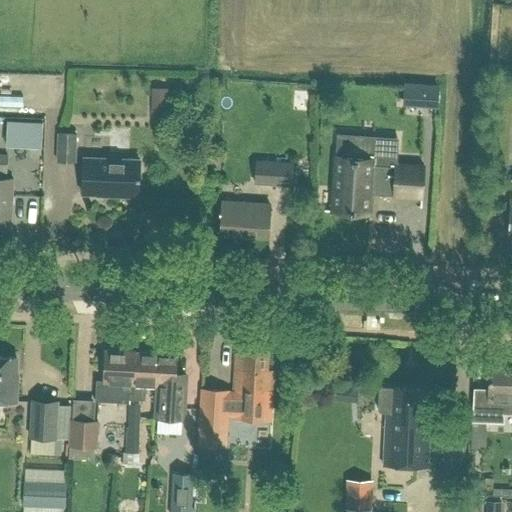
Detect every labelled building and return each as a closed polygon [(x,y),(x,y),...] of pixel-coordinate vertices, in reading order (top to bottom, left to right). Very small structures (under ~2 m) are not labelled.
[(4,72),(3,86),(27,86),(28,73),(4,72)] [(152,86),(152,89),(152,110),(168,110),(168,86),(152,86)] [(442,119),(443,89),(410,89),(410,118),(442,119)] [(56,133),(56,162),(75,162),(75,133),(56,133)] [(409,157),(408,136),(398,136),(398,158),(409,157)] [(324,209),(324,210),(369,213),(370,194),(420,197),(419,206),(421,206),(423,166),(394,164),(394,166),(372,165),(373,158),(336,155),(336,146),(335,145),(332,189),(335,190),(333,210),(324,209)] [(82,157),(81,193),(138,195),(139,159),(82,157)] [(292,162),(278,161),(259,160),(255,159),(253,183),(290,187),(290,186),(292,163),(292,162)] [(80,173),(51,174),(53,220),(78,219),(77,190),(81,190),(80,173)] [(0,227),(10,228),(13,179),(0,178),(0,227)] [(219,234),(267,237),(270,204),(222,200),(219,234)] [(380,200),(380,217),(403,218),(403,200),(380,200)] [(272,391),(273,371),(274,371),(274,369),(267,369),(267,349),(235,348),(233,391),(228,391),(228,390),(201,389),(199,445),(226,446),(227,415),(232,415),(232,418),(271,419),(272,391)] [(123,399),(126,350),(104,349),(102,381),(96,380),(95,400),(120,402),(121,398),(123,399)] [(157,351),(126,350),(123,399),(143,400),(144,384),(156,385),(157,351)] [(176,352),(157,351),(156,385),(154,416),(183,418),(186,372),(175,371),(176,352)] [(14,375),(15,359),(0,358),(0,402),(15,403),(16,375),(14,375)] [(486,410),(485,432),(501,433),(502,411),(500,411),(501,405),(511,406),(511,369),(489,368),(487,410),(486,410)] [(423,413),(424,389),(392,387),(378,386),(377,411),(385,411),(382,464),(426,467),(428,434),(426,433),(427,413),(423,413)] [(57,400),(32,399),(30,437),(55,438),(57,400)] [(138,463),(139,439),(143,439),(142,429),(139,429),(140,404),(128,404),(127,429),(122,429),(121,463),(138,463)] [(70,419),(68,445),(68,459),(84,460),(85,446),(95,446),(97,420),(70,419)] [(434,423),(432,450),(448,451),(449,424),(434,423)] [(186,511),(189,474),(172,473),(170,511),(186,511)] [(372,508),(372,478),(346,478),(345,511),(359,511),(359,508),(372,508)] [(487,494),(487,502),(508,501),(507,492),(487,494)]
